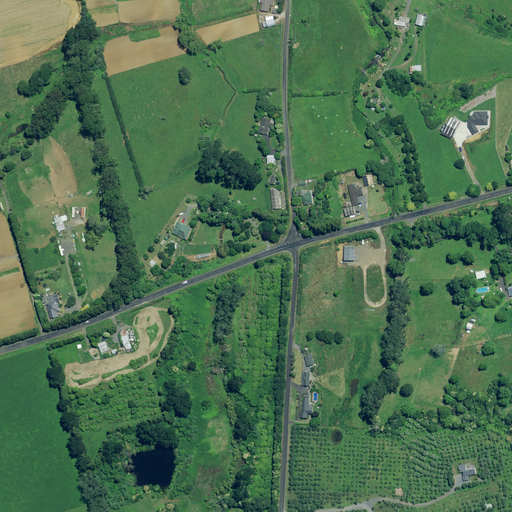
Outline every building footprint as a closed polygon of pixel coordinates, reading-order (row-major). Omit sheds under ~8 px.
[(259,0),(259,3),(263,4),(262,10),(269,12),(270,5),(273,6),(274,0),(259,0)] [(426,17),(418,15),(416,24),(424,26),(426,17)] [(266,17),(267,21),(262,23),(264,28),(276,24),(275,22),(273,16),(268,17),(268,16),(266,17)] [(422,66),(415,65),(415,66),(410,66),(410,74),(416,74),(416,71),(422,71),(422,66)] [(487,115),(487,111),(477,111),(477,113),(472,113),(472,115),(468,115),(468,119),(467,119),(467,126),(473,135),(479,131),(475,125),(487,125),(487,119),(488,119),(488,115),(487,115)] [(272,120),(262,118),(259,133),(268,135),(270,127),(273,128),(274,123),(271,123),(272,120)] [(453,137),(460,122),(451,118),(443,132),(453,137)] [(278,177),(273,174),(270,183),(275,185),(278,177)] [(356,189),(355,185),(353,186),(353,184),(348,185),(353,206),(359,204),(357,196),(364,195),(362,187),(356,189)] [(281,209),(279,189),(271,190),(273,209),(281,209)] [(306,191),(297,192),(297,196),(303,195),(304,205),(315,204),(314,198),(313,198),(312,190),(306,191)] [(354,209),(353,207),(344,209),(345,216),(355,214),(354,209)] [(63,236),(61,231),(66,229),(62,217),(59,218),(58,215),(54,216),(59,231),(61,237),(63,236)] [(192,228),(178,222),(173,233),(180,236),(180,237),(187,240),(192,228)] [(355,261),(355,246),(344,246),(344,260),(355,261)] [(486,277),(484,270),(476,272),(478,279),(486,277)] [(61,303),(58,294),(40,299),(42,304),(47,302),(49,307),(48,308),(51,319),(59,316),(58,312),(60,311),(58,304),(61,303)] [(132,352),(126,332),(119,334),(123,348),(124,347),(126,354),(132,352)] [(109,350),(105,341),(98,344),(102,353),(109,350)] [(315,364),(312,354),(305,356),(307,366),(315,364)] [(310,372),(302,372),(302,385),(309,386),(310,372)] [(310,399),(303,399),(303,412),(301,412),(301,418),(308,418),(308,414),(313,414),(313,407),(310,407),(310,399)] [(462,472),(464,481),(468,480),(468,476),(476,475),(475,468),(467,469),(466,464),(458,465),(458,470),(459,470),(460,473),(462,472)]
